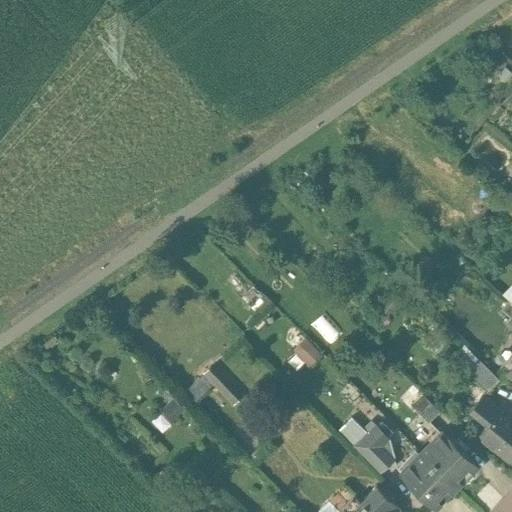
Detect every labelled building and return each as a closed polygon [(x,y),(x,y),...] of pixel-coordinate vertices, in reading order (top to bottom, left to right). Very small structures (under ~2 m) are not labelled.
[(511,301),(511,282),(502,292),(511,301)] [(311,364),(322,352),(304,335),(292,347),(311,364)] [(499,380),(478,358),(466,370),(488,392),(499,380)] [(239,397),(210,367),(204,373),(233,403),(239,397)] [(422,393),(411,404),(428,422),(440,411),(422,393)] [(511,457),(511,418),(483,395),(472,409),(488,422),(478,435),(510,460),(511,457)] [(477,465),(443,431),(422,452),(456,486),(477,465)] [(269,438),(250,456),(257,463),(276,446),(269,438)] [(393,461),(376,443),(364,455),(381,472),(393,461)] [(222,461),(211,449),(201,459),(213,471),(222,461)] [(456,486),(422,452),(400,474),(435,508),(456,486)] [(399,508),(376,485),(361,500),(372,511),(398,511),(399,509),(400,509),(399,508)] [(245,511),(217,487),(210,495),(228,511),(245,511)] [(355,495),(339,510),(341,511),(348,511),(361,500),(355,495)] [(372,511),(361,500),(348,511),(372,511)]
